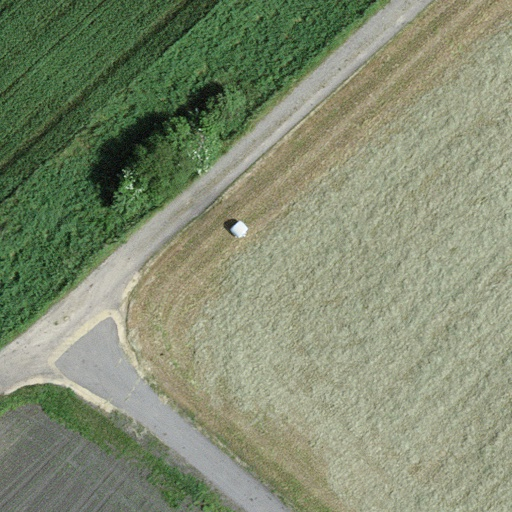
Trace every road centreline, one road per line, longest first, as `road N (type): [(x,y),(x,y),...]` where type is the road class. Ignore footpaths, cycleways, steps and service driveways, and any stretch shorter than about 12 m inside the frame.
road 1 (track): [(0,419),(458,0)]
road 2 (track): [(84,344),(272,511)]
